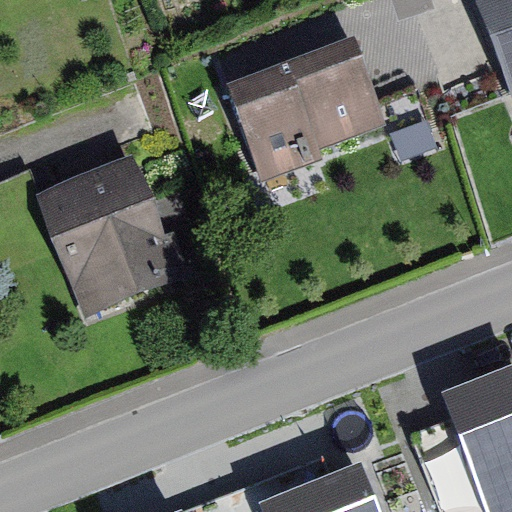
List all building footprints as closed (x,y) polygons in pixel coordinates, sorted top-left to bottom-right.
[(511,0),(477,0),(472,2),(511,104),(511,0)] [(383,138),(355,60),(229,105),(261,193),(324,171),(321,160),(383,138)] [(180,293),(132,174),(39,211),(87,330),(180,293)] [(511,511),(511,392),(443,421),(447,431),(412,445),(440,511),(511,511)] [(206,511),(374,511),(361,479),(336,489),(326,464),(206,511)]
